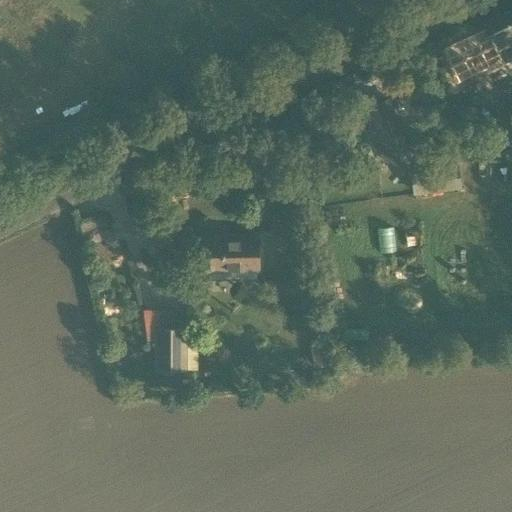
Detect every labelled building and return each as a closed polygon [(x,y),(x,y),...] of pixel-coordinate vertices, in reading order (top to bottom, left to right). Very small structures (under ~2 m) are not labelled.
[(490,24),(456,40),(464,57),(495,42),(504,63),(511,59),(511,10),(489,22),(490,24)] [(371,130),(378,149),(381,147),(387,163),(392,161),(394,167),(410,162),(396,122),(371,130)] [(267,139),(251,150),(263,167),(279,155),(267,139)] [(451,164),(411,171),(415,196),(455,189),(451,164)] [(205,239),(205,274),(261,273),(261,237),(240,237),(240,239),(205,239)] [(155,330),(155,373),(188,373),(188,330),(184,330),(158,329),(155,330)]
